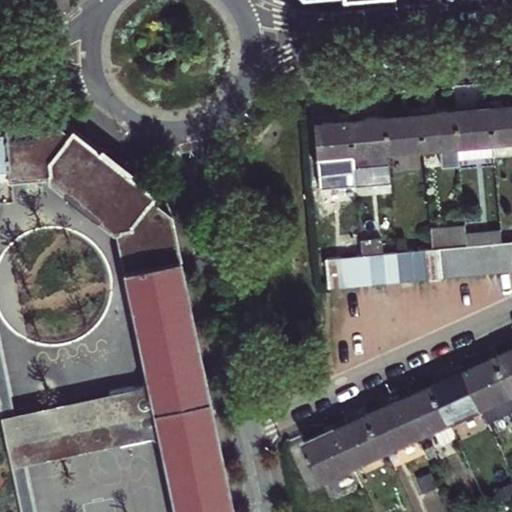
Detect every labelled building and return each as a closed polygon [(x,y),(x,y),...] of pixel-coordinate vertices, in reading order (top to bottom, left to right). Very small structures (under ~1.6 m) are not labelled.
[(492,141),(511,138),(511,103),(511,104),(500,105),(499,97),(488,100),(488,106),(492,141)] [(454,109),(458,158),(493,155),(492,141),(488,106),(488,100),(477,99),(477,107),(466,108),(454,109)] [(418,107),(422,147),(439,146),(441,165),(459,163),(458,158),(454,109),(439,110),(430,111),(429,103),(418,107)] [(384,115),(387,150),(422,147),(418,107),(407,105),(407,113),(396,114),(384,115)] [(348,113),(352,154),(355,185),(390,182),(387,150),(384,115),(367,117),(360,118),(359,110),(348,113)] [(316,157),(352,154),(348,113),(337,112),(337,120),(325,121),(313,122),(316,157)] [(50,180),(113,231),(116,230),(124,268),(107,272),(116,312),(132,308),(148,382),(108,391),(108,395),(113,417),(208,397),(172,219),(171,215),(150,199),(155,193),(128,172),(130,169),(102,147),(100,150),(73,128),(68,134),(49,119),(3,124),(7,166),(8,180),(50,175),(50,180)] [(511,138),(492,141),(493,155),(493,156),(511,154),(511,138)] [(0,180),(8,180),(7,166),(0,166),(0,180)] [(438,247),(452,246),(466,244),(465,233),(464,225),(430,228),(431,248),(438,247)] [(465,233),(466,244),(480,243),(495,242),(499,241),(498,230),(465,233)] [(360,239),(362,254),(368,253),(382,252),(381,238),(360,239)] [(339,241),(340,256),(354,255),(362,254),(360,239),(339,241)] [(495,242),(497,271),(511,269),(508,240),(501,241),(499,241),(495,242)] [(480,243),(483,272),(497,271),(495,242),(480,243)] [(466,244),(469,273),(483,272),(480,243),(466,244)] [(455,275),(469,273),(466,244),(452,246),(455,275)] [(438,247),(441,276),(455,275),(452,246),(438,247)] [(424,248),(427,277),(441,276),(438,247),(431,248),(424,248)] [(413,278),(427,277),(424,248),(410,249),(413,278)] [(399,280),(413,278),(410,249),(396,251),(399,280)] [(385,281),(399,280),(396,251),(382,252),(385,281)] [(368,253),(371,282),(385,281),(382,252),(368,253)] [(357,283),(371,282),(368,253),(362,254),(354,255),(357,283)] [(343,285),(357,283),(354,255),(340,256),(343,285)] [(328,286),(343,285),(340,256),(325,257),(328,286)] [(0,413),(1,418),(13,415),(0,350),(0,413)] [(511,352),(499,358),(511,386),(511,352)] [(474,361),(465,367),(484,409),(489,420),(511,409),(511,386),(499,358),(489,362),(478,368),(474,361)] [(435,387),(452,423),(484,409),(465,367),(454,370),(457,377),(450,380),(435,387)] [(410,389),(401,396),(420,438),(437,430),(442,441),(457,434),(452,423),(435,387),(425,392),(414,397),(410,389)] [(6,440),(113,417),(108,395),(13,415),(1,418),(6,440)] [(382,411),(372,416),(388,452),(420,438),(401,396),(390,399),(393,406),(382,411)] [(232,511),(208,397),(113,417),(118,439),(119,444),(159,436),(175,511),(232,511)] [(347,418),(337,425),(356,467),(388,452),(372,416),(359,421),(350,425),(347,418)] [(118,439),(113,417),(6,440),(10,462),(22,459),(118,439)] [(356,467),(337,425),(325,428),(328,435),(319,439),(306,445),(323,482),(356,467)] [(436,456),(432,448),(426,450),(430,459),(436,456)] [(398,472),(417,511),(452,511),(426,458),(398,472)] [(33,511),(22,459),(10,462),(20,511),(33,511)]
